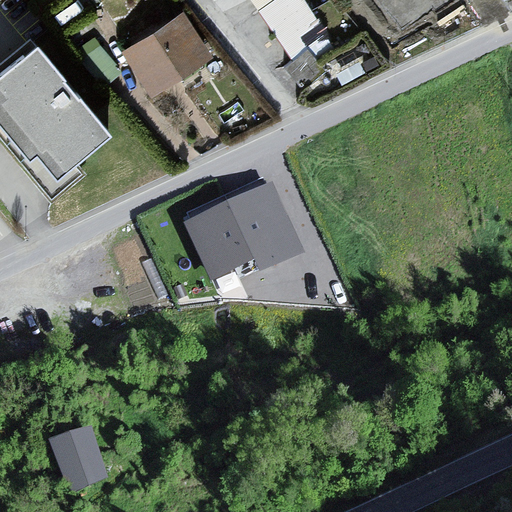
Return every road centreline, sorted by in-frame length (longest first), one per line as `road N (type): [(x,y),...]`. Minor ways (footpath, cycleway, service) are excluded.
road 1 (residential): [(511,32),(0,270)]
road 2 (tertiary): [(511,449),(379,511)]
